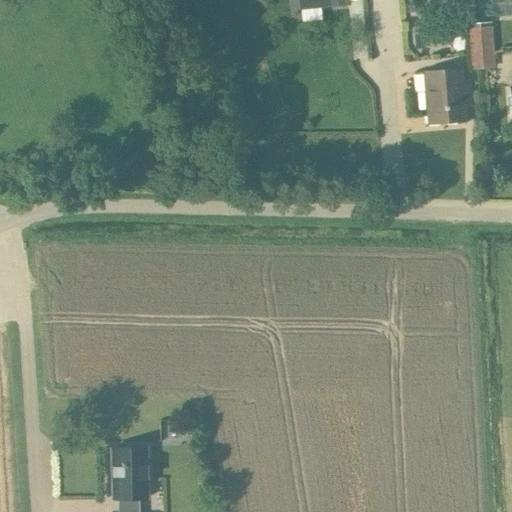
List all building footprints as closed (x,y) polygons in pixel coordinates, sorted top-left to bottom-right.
[(347,0),(299,0),(300,8),(348,4),(347,0)] [(490,26),(468,28),(471,68),(493,66),(490,27),(490,26)] [(460,69),(424,72),(425,93),(417,93),(418,110),(427,110),(428,124),(464,121),(463,108),(471,107),(469,79),(461,80),(460,69)] [(122,190),(123,171),(106,171),(106,190),(122,190)] [(139,511),(139,500),(148,500),(146,449),(112,450),(113,501),(125,500),(125,511),(139,511)]
